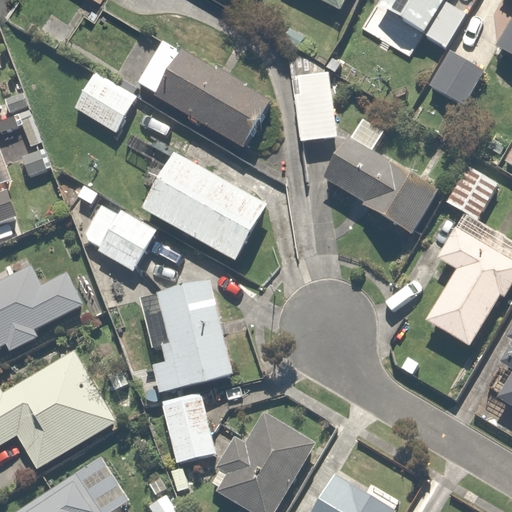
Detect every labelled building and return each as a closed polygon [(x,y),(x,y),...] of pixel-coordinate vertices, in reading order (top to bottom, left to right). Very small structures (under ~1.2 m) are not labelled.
[(310,0),(335,13),(341,0),(310,0)] [(450,0),(383,0),(377,10),(442,50),(467,10),(450,0)] [(511,0),(509,0),(511,1),(511,15),(491,48),(511,61),(511,0)] [(165,42),(137,86),(241,153),(269,109),(165,42)] [(444,53),(425,84),(459,105),(478,73),(444,53)] [(93,74),(71,110),(112,135),(134,98),(93,74)] [(329,79),(291,84),(298,144),(336,140),(329,79)] [(317,182),(359,205),(356,212),(409,242),(413,235),(437,193),(341,140),(317,182)] [(170,155),(137,212),(229,264),(261,206),(170,155)] [(499,187),(468,166),(443,203),(473,223),(499,187)] [(116,214),(94,255),(131,275),(153,235),(116,214)] [(434,262),(451,273),(421,322),(465,349),(511,272),(511,263),(472,239),(455,228),(434,262)] [(0,344),(7,357),(36,340),(33,333),(73,310),(48,267),(0,295),(0,344)] [(211,281),(155,294),(166,344),(158,346),(162,365),(150,368),(156,397),(232,380),(211,281)] [(497,365),(510,373),(494,399),(511,410),(511,325),(502,342),(508,346),(497,365)] [(0,395),(0,448),(15,440),(33,472),(111,428),(70,356),(0,395)] [(161,405),(168,431),(157,434),(167,469),(177,466),(216,456),(199,395),(161,405)] [(245,448),(237,443),(221,470),(230,475),(216,498),(241,511),(268,511),(308,444),(262,418),(245,448)] [(386,511),(389,509),(330,478),(311,511),(386,511)] [(94,511),(75,481),(27,511),(94,511)] [(176,511),(165,497),(146,510),(147,511),(176,511)]
